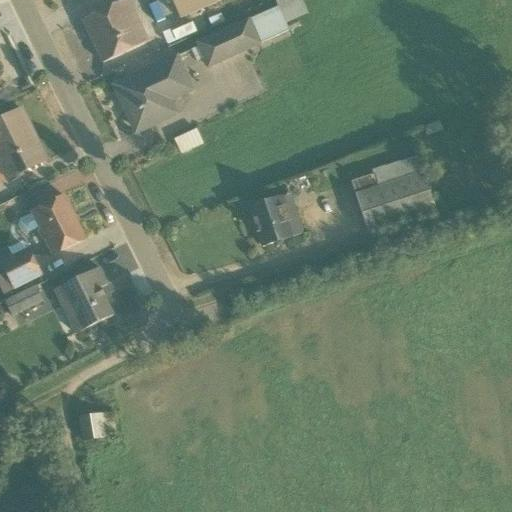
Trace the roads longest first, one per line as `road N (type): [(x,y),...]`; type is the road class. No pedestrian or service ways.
road 1 (residential): [(18,0),(166,300),(174,328),(141,347)]
road 2 (track): [(58,389),(78,511)]
